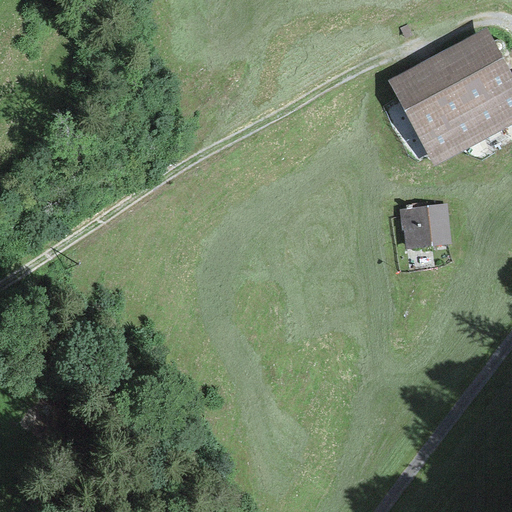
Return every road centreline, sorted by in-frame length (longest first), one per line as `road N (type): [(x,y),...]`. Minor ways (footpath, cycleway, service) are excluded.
road 1 (track): [(511,23),(464,24),(389,54),(197,158),(0,288)]
road 2 (track): [(381,511),(511,341)]
